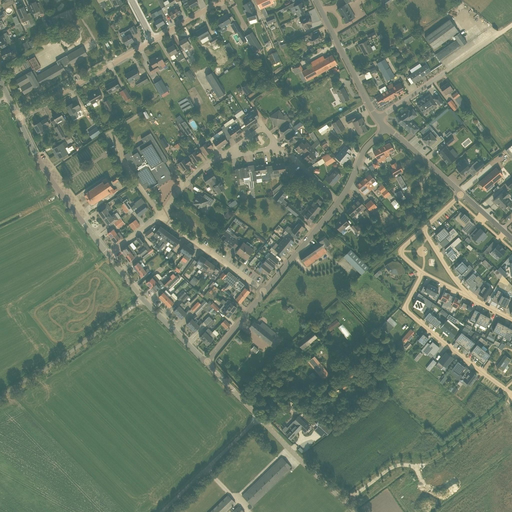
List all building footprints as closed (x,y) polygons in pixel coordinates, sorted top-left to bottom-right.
[(3,0),(5,3),(1,4),(4,9),(15,3),(13,0),(3,0)] [(96,0),(102,9),(107,6),(104,1),(105,0),(96,0)] [(172,19),(176,16),(169,3),(165,6),(162,0),(157,0),(162,8),(162,9),(166,7),(168,12),(172,19)] [(175,0),(169,3),(176,16),(181,13),(176,4),(177,3),(177,2),(177,1),(180,0),(175,0)] [(255,0),(260,9),(274,3),(272,0),(255,0)] [(32,12),(33,13),(34,15),(37,13),(38,15),(44,13),(39,2),(36,3),(35,1),(29,4),(31,10),(32,12)] [(247,13),(246,13),(248,21),(257,18),(255,11),(250,1),(243,5),(247,13)] [(301,2),(294,7),(297,12),(295,13),(298,17),(304,13),(303,10),(305,9),(304,8),(305,8),(304,5),(303,5),(301,2)] [(346,23),(352,19),(346,9),(349,7),(347,4),(337,9),(342,17),(343,18),(346,23)] [(23,22),(29,20),(28,17),(31,16),(30,12),(26,14),(23,7),(17,9),(23,22)] [(164,23),(161,18),(165,16),(162,9),(158,12),(159,14),(153,18),(154,21),(157,27),(164,23)] [(220,28),(231,22),(227,14),(216,20),(220,28)] [(268,24),(275,21),(273,16),(266,19),(268,24)] [(312,23),(308,16),(300,21),(305,30),(312,26),(311,24),(312,23)] [(453,36),(458,32),(449,19),(425,37),(434,50),(453,36)] [(365,34),(376,28),(375,28),(371,21),(371,20),(367,22),(361,26),(358,27),(361,33),(364,32),(365,34)] [(242,34),(235,21),(230,24),(235,34),(237,33),(239,36),(242,34)] [(138,33),(134,26),(130,28),(130,29),(124,32),(127,36),(122,38),(121,39),(121,40),(122,42),(123,42),(124,42),(126,45),(133,41),(130,35),(133,34),(134,35),(138,33)] [(202,44),(209,40),(209,41),(211,45),(212,45),(212,46),(216,44),(215,43),(218,41),(216,36),(212,38),(205,27),(196,32),(202,44)] [(261,48),(252,34),(251,31),(245,35),(253,48),(252,49),(254,52),(255,52),(261,48)] [(415,34),(411,36),(413,40),(420,35),(418,31),(415,34)] [(314,36),(312,32),(306,35),(309,40),(310,40),(312,44),(321,39),(318,33),(314,36)] [(467,43),(464,39),(459,33),(458,33),(458,32),(453,36),(461,47),(467,43)] [(3,34),(3,35),(0,36),(0,44),(0,45),(2,48),(13,42),(12,40),(10,40),(7,33),(3,34)] [(182,48),(183,48),(185,51),(188,49),(188,50),(192,48),(186,38),(179,42),(182,48)] [(367,40),(359,44),(361,49),(361,48),(365,55),(364,55),(373,51),(376,49),(374,45),(371,47),(367,40)] [(177,52),(176,49),(173,45),(166,49),(173,60),(176,58),(178,62),(184,58),(179,50),(177,52)] [(58,63),(54,66),(37,76),(34,70),(32,71),(31,71),(16,80),(25,94),(35,88),(35,89),(36,89),(36,88),(39,86),(40,87),(41,86),(40,85),(65,70),(61,64),(64,62),(65,63),(69,61),(71,64),(75,62),(76,64),(84,60),(82,58),(87,55),(82,47),(56,61),(58,63)] [(8,60),(17,56),(14,50),(11,51),(9,48),(1,52),(4,59),(7,57),(8,60)] [(280,62),(276,52),(268,55),(272,65),(280,62)] [(322,56),(315,60),(310,63),(311,66),(303,70),(300,64),(295,67),(292,69),(295,75),(302,71),(306,80),(308,79),(322,71),(337,64),(332,55),(324,59),(322,56)] [(33,67),(35,71),(40,68),(34,56),(22,63),(26,71),(33,67)] [(164,63),(160,56),(154,60),(153,58),(149,61),(152,66),(149,68),(152,73),(159,69),(157,67),(164,63)] [(384,59),(377,64),(386,81),(394,76),(384,59)] [(430,71),(428,67),(426,64),(409,75),(413,82),(430,71)] [(126,77),(126,78),(127,78),(129,82),(135,79),(137,82),(136,83),(138,86),(142,83),(144,85),(149,82),(146,76),(141,79),(139,77),(140,76),(135,69),(130,71),(131,72),(125,75),(126,77)] [(185,73),(190,82),(195,79),(190,70),(185,73)] [(218,97),(226,92),(213,71),(205,76),(218,97)] [(369,71),(363,74),(366,79),(371,76),(369,71)] [(160,79),(153,84),(160,95),(167,91),(160,79)] [(106,86),(105,86),(110,93),(120,87),(116,80),(112,82),(112,83),(106,86)] [(453,90),(448,82),(440,88),(446,95),(453,90)] [(265,93),(273,88),(269,83),(257,92),(260,97),(262,99),(267,96),(265,93)] [(392,83),(390,84),(392,88),(393,87),(398,96),(405,91),(400,83),(394,86),(392,83)] [(393,98),(398,96),(393,87),(392,88),(390,84),(387,86),(389,89),(388,90),(393,98)] [(342,88),(340,85),(334,88),(336,93),(337,93),(342,103),(343,102),(346,101),(349,99),(343,87),(342,88)] [(131,97),(126,88),(123,90),(125,95),(123,96),(125,101),(131,97)] [(250,88),(244,92),(247,96),(253,92),(250,88)] [(102,98),(98,90),(93,93),(93,94),(88,97),(92,104),(102,98)] [(380,106),(393,98),(388,90),(375,97),(380,106)] [(439,106),(443,103),(438,96),(433,99),(430,95),(425,99),(425,98),(421,101),(422,101),(417,104),(423,114),(438,104),(439,106)] [(116,114),(108,100),(104,102),(109,111),(110,111),(113,116),(116,114)] [(455,105),(451,100),(447,103),(451,108),(454,111),(457,109),(454,106),(455,105)] [(80,107),(77,102),(72,104),(72,103),(66,107),(72,118),(77,115),(75,111),(76,111),(79,109),(78,108),(80,107)] [(246,115),(253,125),(257,122),(254,118),(258,115),(253,109),(246,115)] [(419,128),(415,125),(409,120),(413,118),(417,115),(413,109),(409,111),(408,110),(399,117),(398,117),(397,122),(398,122),(410,132),(411,131),(414,134),(419,128)] [(65,120),(60,110),(52,115),(56,122),(61,119),(62,121),(65,120)] [(282,122),(284,126),(291,121),(288,117),(286,119),(279,110),(270,117),(272,120),(273,120),(275,122),(274,123),(276,126),(282,122)] [(248,128),(253,125),(246,115),(244,113),(237,118),(242,125),(245,123),(248,128)] [(356,120),(354,116),(346,120),(348,124),(353,121),(359,134),(367,130),(363,123),(364,123),(362,118),(356,120)] [(239,127),(242,125),(237,118),(234,120),(235,121),(230,124),(238,136),(240,134),(240,133),(242,132),(239,127)] [(49,123),(46,119),(40,122),(39,121),(36,122),(37,123),(34,125),(38,133),(44,129),(43,127),(49,123)] [(332,124),(337,133),(345,129),(339,119),(332,124)] [(180,124),(187,135),(190,134),(187,130),(189,128),(185,121),(180,124)] [(221,127),(223,129),(226,134),(228,132),(233,138),(235,137),(236,137),(238,136),(230,124),(225,127),(224,125),(221,127)] [(288,124),(280,130),(281,131),(281,132),(281,133),(283,134),(284,135),(289,131),(290,134),(294,132),(296,130),(292,125),(290,127),(288,124)] [(55,127),(61,138),(64,136),(58,125),(55,127)] [(97,127),(92,130),(94,133),(90,136),(92,139),(101,134),(97,127)] [(223,136),(226,134),(223,129),(215,135),(223,146),(226,144),(225,144),(228,142),(223,136)] [(290,134),(285,137),(286,139),(286,140),(287,141),(288,141),(289,143),(294,139),(296,141),(301,138),(298,133),(296,134),(294,132),(290,134)] [(423,140),(422,141),(425,143),(426,144),(427,143),(429,145),(430,145),(432,149),(442,140),(437,135),(434,137),(430,132),(422,139),(423,140)] [(158,186),(171,178),(172,175),(164,163),(168,161),(151,133),(141,139),(144,143),(124,155),(145,189),(150,186),(150,187),(150,188),(157,184),(158,186)] [(223,146),(215,135),(209,139),(212,144),(214,142),(218,149),(221,147),(221,148),(223,146)] [(451,136),(444,141),(448,145),(454,140),(451,136)] [(209,153),(210,152),(209,151),(211,150),(210,149),(213,147),(208,139),(203,142),(205,144),(200,147),(205,155),(206,154),(207,155),(209,153)] [(295,148),(300,153),(303,149),(306,152),(311,147),(306,142),(304,144),(301,142),(295,148)] [(53,151),(55,154),(65,148),(62,143),(53,148),(54,150),(53,151)] [(394,151),(390,143),(382,147),(386,154),(384,155),(385,159),(387,162),(392,159),(391,157),(390,157),(388,153),(394,151)] [(335,157),(343,163),(346,159),(347,160),(351,156),(349,154),(351,151),(345,146),(335,157)] [(445,146),(438,153),(447,164),(455,157),(445,146)] [(194,163),(199,160),(198,159),(200,158),(199,157),(202,155),(196,147),(192,150),(194,152),(189,155),(194,163)] [(308,154),(304,158),(309,162),(310,161),(312,163),(316,159),(314,157),(315,156),(316,157),(317,156),(318,154),(311,147),(306,152),(308,154)] [(381,165),(379,162),(385,159),(384,155),(386,154),(382,147),(373,151),(378,161),(372,164),(375,168),(381,165)] [(65,148),(55,154),(57,158),(58,157),(59,159),(68,154),(65,148)] [(335,160),(334,159),(330,156),(329,155),(323,159),(327,166),(335,160)] [(176,160),(176,161),(180,167),(181,167),(184,171),(190,166),(189,166),(192,164),(187,157),(184,159),(181,161),(180,159),(178,158),(176,160)] [(460,161),(456,164),(459,167),(457,168),(457,169),(457,170),(458,171),(459,172),(462,174),(466,171),(467,173),(471,170),(470,168),(465,161),(462,163),(460,161)] [(481,161),(473,167),(477,172),(485,165),(481,161)] [(280,176),(280,175),(278,162),(275,163),(275,164),(272,165),(272,166),(269,167),(271,177),(280,176)] [(281,162),(278,162),(280,175),(287,174),(291,178),(297,172),(293,168),(289,165),(284,166),(284,163),(281,163),(281,162)] [(271,177),(269,167),(269,166),(265,166),(265,164),(260,165),(262,178),(262,179),(271,177)] [(255,170),(252,171),(253,181),(256,180),(256,179),(262,178),(260,165),(254,166),(255,170)] [(399,165),(393,168),(391,170),(393,174),(395,172),(396,174),(403,171),(399,165)] [(252,171),(249,171),(248,167),(242,168),(243,178),(246,177),(247,181),(248,182),(253,181),(252,171)] [(243,178),(242,168),(236,169),(236,170),(233,170),(235,185),(240,185),(239,178),(243,178)] [(497,168),(479,183),(480,183),(485,189),(485,190),(485,189),(487,191),(491,188),(489,186),(503,175),(502,175),(497,169),(497,168)] [(329,176),(328,175),(325,179),(332,186),(341,176),(335,170),(329,176)] [(207,184),(208,183),(212,188),(213,187),(215,191),(216,190),(219,193),(225,189),(220,182),(218,184),(215,178),(212,173),(203,178),(207,184)] [(370,174),(362,180),(371,190),(375,187),(372,184),(375,181),(370,174)] [(400,176),(396,178),(401,186),(405,184),(400,176)] [(87,194),(84,196),(87,199),(89,198),(90,199),(88,201),(90,204),(92,203),(93,204),(110,192),(111,194),(117,190),(116,189),(114,190),(112,187),(108,181),(106,178),(101,180),(102,181),(102,180),(103,182),(86,193),(87,194)] [(364,195),(371,190),(362,180),(356,185),(364,195)] [(378,188),(382,194),(386,198),(390,194),(382,184),(378,188)] [(272,196),(280,202),(283,198),(288,193),(282,187),(272,196)] [(398,199),(403,196),(400,190),(395,193),(398,199)] [(509,196),(508,194),(504,191),(501,193),(494,200),(497,203),(503,209),(506,207),(508,209),(511,205),(510,203),(507,199),(509,196)] [(203,197),(199,195),(197,198),(196,198),(195,200),(196,200),(194,204),(197,206),(199,208),(199,207),(202,209),(207,203),(210,205),(214,200),(205,194),(203,197)] [(144,212),(148,209),(144,205),(146,203),(141,198),(134,203),(138,208),(135,210),(139,216),(143,213),(142,213),(144,212)] [(122,202),(124,205),(131,213),(134,211),(127,203),(129,201),(127,199),(122,202)] [(301,213),(311,221),(321,209),(318,206),(322,202),(318,199),(315,203),(311,208),(308,205),(301,213)] [(391,203),(396,209),(400,206),(395,199),(391,203)] [(355,204),(354,203),(350,207),(350,208),(347,211),(352,217),(360,211),(361,212),(365,207),(359,200),(355,204)] [(377,207),(371,200),(365,205),(371,212),(377,207)] [(107,203),(100,208),(102,210),(99,213),(103,218),(109,214),(107,211),(110,209),(107,203)] [(297,216),(300,212),(289,203),(286,207),(297,216)] [(227,208),(226,210),(227,211),(224,216),(228,219),(233,211),(227,208)] [(460,212),(454,219),(459,223),(459,222),(466,228),(465,229),(468,231),(470,228),(468,226),(472,222),(469,220),(470,219),(467,216),(464,214),(464,215),(460,212)] [(109,214),(103,218),(107,224),(110,222),(112,224),(118,219),(114,214),(111,216),(109,214)] [(304,222),(297,216),(294,219),(296,221),(295,222),(297,224),(295,227),(302,232),(305,228),(302,225),(304,222)] [(346,230),(345,228),(349,225),(343,217),(340,220),(340,221),(335,225),(341,232),(343,234),(346,231),(346,230)] [(118,229),(125,224),(121,218),(114,223),(118,229)] [(136,219),(129,224),(133,230),(140,225),(136,219)] [(356,233),(359,230),(360,229),(354,223),(350,227),(356,233)] [(158,239),(161,236),(165,230),(160,226),(153,235),(158,239)] [(298,237),(302,232),(295,227),(293,229),(288,226),(284,230),(285,231),(292,236),(294,233),(298,237)] [(108,233),(111,238),(116,234),(112,227),(108,230),(109,232),(108,233)] [(444,228),(435,236),(437,238),(436,239),(440,243),(445,238),(449,242),(448,242),(449,242),(458,234),(453,228),(448,233),(444,228)] [(473,232),(470,235),(472,237),(475,240),(478,242),(485,234),(483,231),(481,229),(480,228),(475,234),(473,232)] [(170,233),(165,230),(161,236),(163,237),(160,241),(161,241),(158,246),(156,244),(154,247),(158,250),(170,233)] [(225,246),(226,246),(234,234),(231,232),(229,234),(225,231),(221,237),(224,239),(222,243),(226,246),(225,246)] [(284,238),(282,240),(290,246),(294,242),(290,238),(292,236),(285,231),(284,233),(284,234),(282,236),(284,238)] [(118,243),(124,238),(119,232),(116,234),(111,238),(111,239),(112,241),(113,241),(113,240),(115,243),(117,241),(118,243)] [(158,250),(160,251),(165,244),(166,245),(168,246),(175,237),(170,233),(158,250)] [(240,242),(236,239),(237,237),(234,234),(226,246),(230,249),(233,245),(236,248),(240,242)] [(169,252),(170,250),(171,249),(173,250),(180,240),(175,237),(168,246),(166,249),(169,252)] [(306,266),(318,258),(320,257),(324,253),(324,252),(326,251),(324,248),(330,244),(325,237),(319,241),(320,241),(299,256),(306,266)] [(458,237),(445,249),(448,253),(447,253),(449,256),(449,257),(452,261),(457,257),(454,253),(457,250),(454,247),(462,240),(458,237)] [(286,251),(290,246),(282,240),(278,244),(286,251)] [(148,246),(145,241),(142,243),(148,251),(150,249),(148,246)] [(236,252),(241,256),(250,243),(247,242),(245,244),(243,242),(236,252)] [(250,243),(241,256),(246,259),(254,249),(251,248),(253,246),(250,243)] [(131,247),(129,244),(121,251),(125,256),(133,250),(131,247)] [(190,247),(185,244),(178,253),(180,255),(182,251),(185,253),(190,247)] [(270,249),(271,250),(276,254),(278,252),(283,256),(286,251),(278,244),(274,249),(272,247),(270,249)] [(492,251),(490,253),(493,256),(495,253),(500,257),(505,251),(502,248),(500,246),(498,245),(492,251)] [(487,255),(492,249),(489,246),(483,252),(487,255)] [(141,256),(147,251),(144,247),(138,252),(141,256)] [(183,257),(187,260),(188,260),(195,251),(190,247),(185,253),(183,257)] [(361,274),(368,267),(350,249),(343,257),(361,274)] [(133,250),(125,256),(129,261),(138,255),(136,253),(133,250)] [(166,256),(170,259),(174,253),(170,250),(169,252),(166,256)] [(274,257),(276,254),(271,250),(269,253),(271,254),(267,258),(275,265),(279,260),(274,257)] [(206,259),(201,256),(194,265),(196,266),(199,263),(202,265),(206,259)] [(271,270),(275,265),(267,258),(263,263),(271,270)] [(133,266),(137,271),(143,267),(140,264),(143,262),(141,259),(133,266)] [(204,272),(211,263),(206,259),(202,265),(199,269),(202,271),(202,270),(204,272)] [(388,264),(385,266),(389,271),(390,272),(391,272),(392,273),(395,274),(396,274),(397,274),(398,274),(404,272),(403,269),(401,264),(398,263),(396,262),(392,262),(388,264)] [(462,262),(455,268),(460,274),(461,275),(462,273),(465,276),(473,268),(469,264),(467,267),(462,262)] [(209,276),(216,266),(211,263),(204,272),(202,275),(204,277),(206,274),(209,276)] [(271,270),(263,263),(259,268),(258,267),(256,269),(261,273),(263,271),(267,275),(271,270)] [(221,270),(216,266),(209,276),(214,279),(221,270)] [(145,270),(143,267),(137,271),(141,277),(150,270),(148,268),(145,270)] [(500,267),(497,270),(505,278),(508,275),(500,267)] [(245,297),(250,291),(243,286),(245,285),(238,279),(237,280),(236,278),(236,277),(235,279),(228,273),(226,274),(223,272),(220,276),(227,283),(231,285),(235,289),(245,297)] [(155,274),(146,282),(151,287),(159,279),(155,274)] [(167,285),(174,278),(172,276),(171,277),(165,282),(167,285)] [(170,288),(180,279),(177,276),(167,285),(170,288)] [(470,276),(465,281),(472,288),(477,283),(470,276)] [(159,279),(151,287),(155,292),(164,284),(159,279)] [(505,289),(508,283),(501,279),(498,286),(505,289)] [(231,285),(227,283),(221,290),(229,297),(231,293),(227,290),(231,285)] [(423,286),(421,292),(423,293),(424,292),(429,294),(433,286),(428,283),(426,288),(423,286)] [(485,298),(492,288),(486,284),(485,285),(482,283),(476,290),(480,292),(479,293),(485,298)] [(433,286),(429,294),(434,297),(433,298),(436,300),(439,294),(436,293),(438,289),(433,286)] [(232,293),(234,295),(233,296),(236,298),(235,299),(240,303),(245,297),(235,289),(232,293)] [(159,296),(164,301),(171,295),(168,292),(166,290),(164,292),(163,292),(159,296)] [(183,290),(176,297),(179,300),(186,293),(183,290)] [(504,293),(498,290),(495,295),(495,296),(500,299),(498,303),(500,304),(500,305),(505,307),(510,298),(503,294),(504,293)] [(206,301),(211,294),(208,291),(202,298),(205,300),(206,301)] [(444,292),(440,300),(444,302),(441,307),(446,309),(450,301),(447,299),(450,295),(444,292)] [(189,296),(186,294),(181,299),(184,302),(189,296)] [(174,298),(171,295),(164,301),(169,307),(174,303),(176,300),(174,298)] [(433,303),(423,296),(421,301),(417,299),(413,306),(421,310),(424,305),(430,308),(433,303)] [(450,301),(446,309),(450,311),(453,306),(457,308),(461,300),(455,297),(453,302),(450,301)] [(235,310),(237,307),(231,302),(232,302),(228,299),(228,300),(227,300),(223,305),(233,312),(233,313),(235,310)] [(173,311),(177,315),(183,309),(190,302),(188,300),(184,304),(182,302),(173,311)] [(205,300),(201,304),(194,311),(197,315),(208,303),(205,300)] [(191,308),(194,311),(201,304),(198,301),(191,308)] [(209,305),(217,311),(220,307),(212,302),(209,305)] [(228,317),(233,312),(223,305),(219,310),(228,317)] [(185,311),(183,309),(177,315),(181,319),(190,310),(188,308),(185,311)] [(475,310),(469,321),(475,324),(476,322),(481,313),(475,310)] [(429,313),(425,318),(430,323),(430,322),(435,317),(429,313)] [(481,313),(476,322),(481,325),(485,315),(481,313)] [(457,319),(449,314),(447,317),(455,323),(457,319)] [(190,328),(196,322),(198,320),(196,318),(197,317),(195,315),(186,324),(190,328)] [(485,315),(481,325),(486,327),(490,318),(485,315)] [(206,325),(212,319),(209,316),(203,322),(206,325)] [(435,317),(430,322),(436,327),(440,322),(435,317)] [(212,319),(206,325),(209,327),(215,322),(212,319)] [(226,329),(228,327),(230,325),(225,319),(221,323),(226,329)] [(387,320),(381,326),(388,333),(394,327),(387,320)] [(203,323),(201,321),(198,325),(196,322),(190,328),(194,332),(203,323)] [(252,330),(270,345),(274,348),(282,339),(262,322),(260,325),(258,323),(257,324),(254,322),(249,327),(252,330)] [(446,322),(441,328),(446,332),(451,327),(446,322)] [(498,322),(493,331),(498,334),(503,325),(498,322)] [(406,326),(403,323),(394,333),(397,336),(395,338),(398,341),(408,329),(405,327),(406,326)] [(503,325),(498,334),(503,336),(508,327),(503,325)] [(451,327),(446,332),(452,337),(457,331),(451,327)] [(511,329),(508,327),(503,336),(509,340),(511,333),(511,329)] [(199,337),(203,341),(212,332),(208,328),(199,337)] [(413,333),(415,330),(412,328),(403,338),(406,341),(408,338),(409,339),(413,333)] [(302,349),(317,337),(312,331),(297,343),(302,349)] [(207,345),(214,338),(216,340),(218,338),(212,332),(203,341),(207,345)] [(461,332),(455,340),(459,344),(466,336),(461,332)] [(423,334),(418,340),(423,344),(425,341),(428,338),(423,334)] [(466,336),(459,344),(463,347),(470,339),(466,336)] [(470,339),(463,347),(468,351),(474,343),(470,339)] [(426,344),(421,351),(424,353),(426,350),(433,356),(438,349),(431,343),(429,346),(426,344)] [(470,352),(470,353),(475,356),(481,348),(477,344),(470,352)] [(475,356),(479,359),(485,351),(481,348),(475,356)] [(485,351),(479,359),(483,363),(490,355),(485,351)] [(414,359),(417,361),(422,354),(420,352),(414,359)] [(448,363),(452,358),(446,353),(446,352),(445,353),(446,353),(440,361),(439,360),(436,364),(436,365),(436,364),(441,368),(441,369),(442,369),(441,368),(444,365),(446,366),(445,367),(446,367),(446,366),(448,363),(449,363),(448,363)] [(505,355),(496,366),(503,371),(511,360),(505,355)] [(315,356),(312,358),(308,361),(323,379),(324,380),(330,375),(329,374),(315,356)] [(426,368),(430,371),(436,362),(433,360),(426,368)] [(458,362),(450,372),(457,377),(459,375),(460,374),(460,375),(463,371),(462,370),(465,367),(458,362)] [(312,380),(317,376),(313,371),(308,375),(312,380)] [(465,373),(461,378),(468,383),(467,383),(470,385),(473,382),(472,381),(476,376),(470,372),(468,375),(465,373)] [(293,402),(288,399),(281,405),(283,407),(284,407),(284,408),(283,410),(287,412),(293,402)] [(291,439),(299,431),(301,428),(305,432),(309,427),(298,417),(288,428),(290,430),(286,434),(291,439)] [(321,436),(324,433),(326,435),(330,432),(321,422),(314,429),(321,436)] [(282,457),(242,496),(252,506),(292,468),(282,457)] [(225,511),(230,508),(235,503),(228,495),(210,511),(225,511)]
